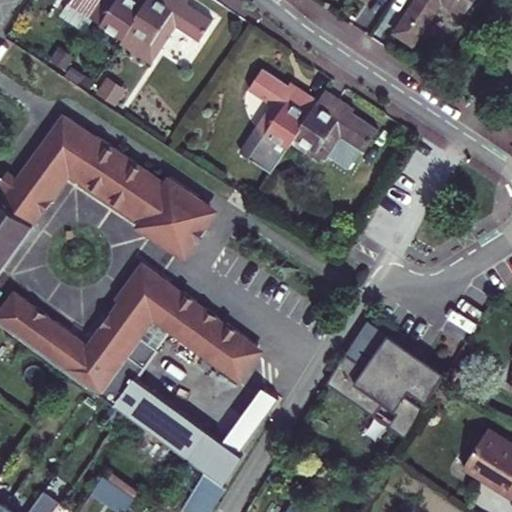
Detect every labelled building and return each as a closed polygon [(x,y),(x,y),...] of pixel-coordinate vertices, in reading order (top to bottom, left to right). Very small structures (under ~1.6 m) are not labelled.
[(79,0),(126,31),(146,0),(79,0)] [(146,0),(126,31),(122,37),(154,58),(179,21),(202,36),(216,16),(192,0),(146,0)] [(417,0),(400,25),(404,28),(404,31),(409,34),(413,34),(420,38),(446,0),(450,0),(464,9),(470,0),(417,0)] [(297,134),(322,97),(295,79),(292,82),(267,65),(252,86),(275,101),(242,149),(273,169),(297,134)] [(112,77),(103,91),(120,102),(129,88),(112,77)] [(322,97),(297,134),(327,155),(329,151),(350,166),(354,160),(352,159),(362,145),(366,147),(379,128),(354,110),(357,106),(329,87),(322,97)] [(0,178),(0,197),(30,220),(35,213),(40,210),(47,203),(51,194),(52,189),(64,174),(76,174),(82,178),(83,184),(127,214),(133,213),(140,218),(134,226),(175,253),(177,249),(183,253),(188,245),(193,243),(200,237),(205,228),(206,223),(205,219),(211,211),(194,200),(197,196),(168,176),(163,184),(152,177),(152,173),(96,135),(88,136),(87,133),(82,125),(64,112),(51,130),(48,135),(48,143),(40,144),(18,174),(10,186),(0,178)] [(8,167),(0,178),(10,186),(18,174),(8,167)] [(0,269),(33,222),(0,197),(0,269)] [(14,289),(0,307),(0,321),(2,323),(182,456),(203,428),(131,375),(153,346),(151,345),(164,327),(177,337),(234,379),(240,372),(245,376),(258,358),(253,354),(258,347),(232,328),(227,329),(225,325),(218,317),(213,314),(203,312),(202,308),(203,307),(184,292),(181,296),(168,286),(170,282),(143,262),(115,299),(119,302),(115,306),(117,307),(117,311),(112,314),(105,321),(100,330),(99,335),(95,336),(94,335),(81,353),(73,348),(80,338),(67,328),(66,329),(62,330),(59,325),(52,317),(43,313),(38,311),(37,308),(38,306),(14,289)] [(410,432),(447,372),(407,345),(391,333),(376,357),(388,365),(382,374),(370,367),(345,352),(327,382),(410,432)] [(370,367),(382,374),(388,365),(376,357),(370,367)] [(224,444),(203,428),(182,456),(205,474),(222,486),(242,456),(238,453),(274,400),(258,388),(224,444)] [(511,448),(490,435),(464,476),(511,506),(511,448)] [(94,494),(119,511),(128,511),(139,495),(108,473),(94,494)] [(210,511),(225,489),(222,486),(205,474),(183,510),(186,511),(210,511)] [(46,489),(28,511),(54,511),(62,501),(46,489)] [(0,511),(1,511),(9,502),(0,496),(0,511)] [(303,511),(307,508),(294,499),(286,511),(303,511)] [(69,511),(72,508),(62,501),(54,511),(69,511)] [(22,511),(9,502),(1,511),(22,511)]
